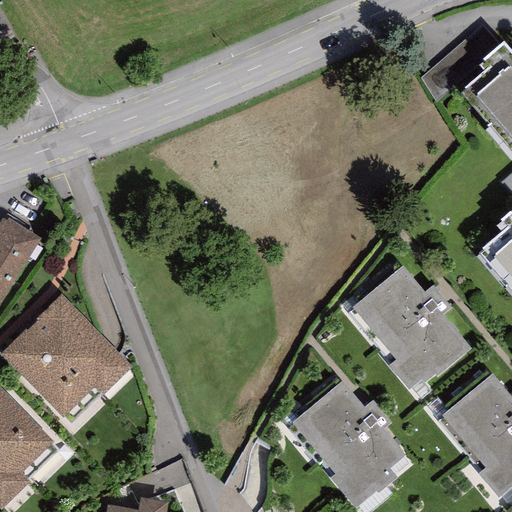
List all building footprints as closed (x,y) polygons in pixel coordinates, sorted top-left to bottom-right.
[(511,46),(503,36),(482,54),(483,56),(479,60),(484,66),(464,83),(466,85),(461,90),(511,149),(511,46)] [(442,66),(425,76),(440,99),(456,89),(442,66)] [(511,204),(499,216),(501,218),(497,221),(502,227),(482,244),(484,247),(479,251),(511,289),(511,204)] [(0,294),(43,232),(11,209),(0,224),(0,294)] [(402,264),(352,305),(395,358),(387,364),(407,389),(421,378),(424,382),(469,345),(442,312),(450,305),(432,283),(423,290),(402,264)] [(60,293),(0,352),(71,424),(131,365),(60,293)] [(511,395),(493,372),(442,413),(486,466),(478,472),(498,497),(511,486),(511,395)] [(343,378),(293,419),(336,472),(328,479),(349,504),(362,493),(365,497),(411,460),(383,426),(391,420),(373,398),(365,405),(343,378)] [(53,440),(0,386),(0,506),(1,507),(30,480),(21,471),(53,440)] [(165,511),(168,500),(139,495),(137,508),(107,503),(105,511),(165,511)]
